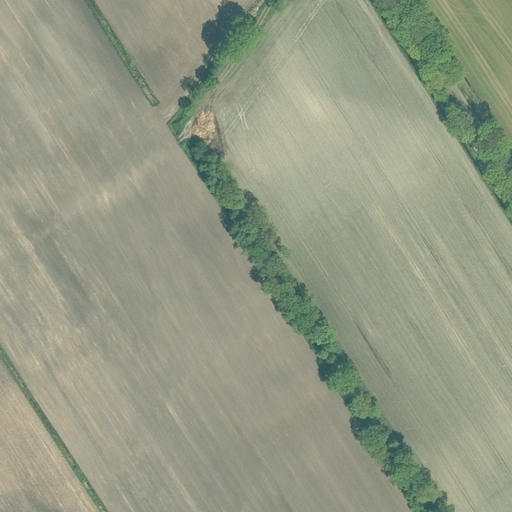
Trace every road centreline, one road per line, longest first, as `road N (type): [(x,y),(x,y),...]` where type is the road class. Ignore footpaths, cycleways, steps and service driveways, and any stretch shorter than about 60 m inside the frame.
road 1 (tertiary): [(511,181),(396,0)]
road 2 (track): [(274,0),(186,131),(164,150)]
